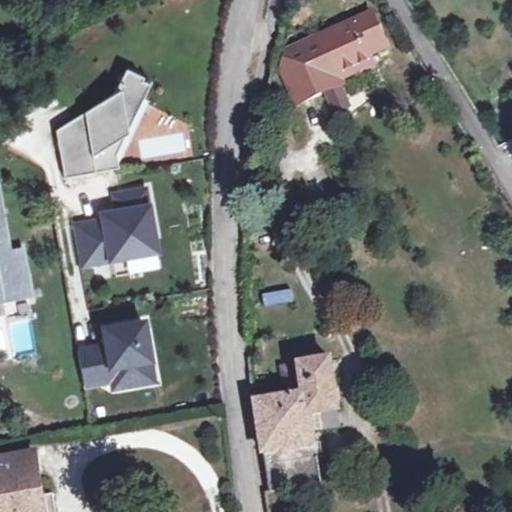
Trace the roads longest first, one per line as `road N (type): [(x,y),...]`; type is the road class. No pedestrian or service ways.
road 1 (residential): [(240,60),(224,247),(248,511)]
road 2 (residential): [(395,0),(511,189)]
